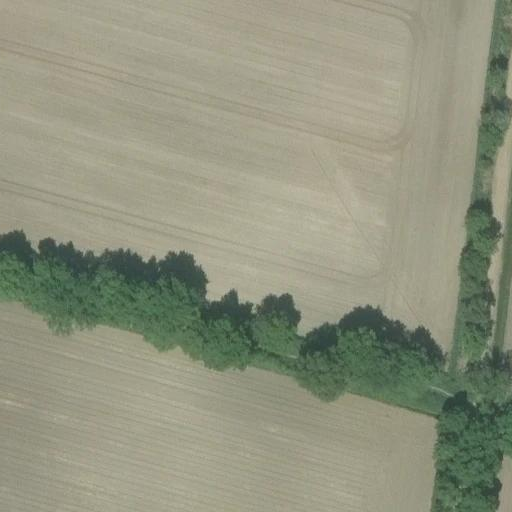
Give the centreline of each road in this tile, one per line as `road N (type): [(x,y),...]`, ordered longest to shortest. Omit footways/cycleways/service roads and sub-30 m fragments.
road 1 (track): [(472,404),(0,277)]
road 2 (track): [(472,404),(511,94)]
